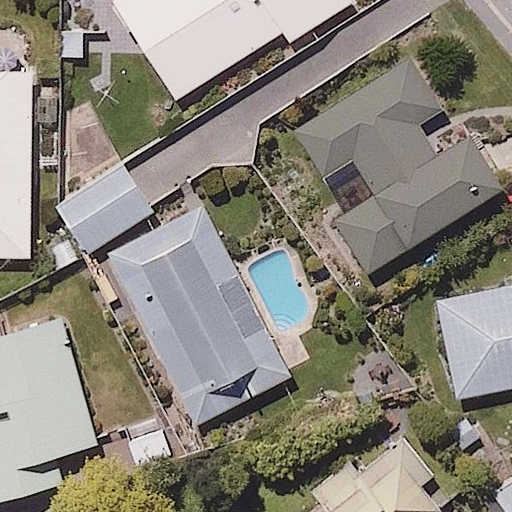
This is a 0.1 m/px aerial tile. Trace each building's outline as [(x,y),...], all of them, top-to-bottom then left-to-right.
[(119,0),(181,95),(290,25),(301,43),(363,3),(361,0),(119,0)] [(0,248),(42,249),(44,29),(0,29),(0,248)] [(375,269),(511,182),(477,127),(449,145),(426,107),(448,93),(420,47),(301,121),(341,185),(370,166),(381,184),(338,210),(375,269)] [(169,199),(135,150),(64,199),(97,248),(169,199)] [(213,196),(115,243),(201,423),(299,376),(213,196)] [(511,278),(504,283),(445,291),(459,395),(511,387),(511,278)] [(103,443),(72,306),(0,322),(0,497),(74,480),(68,451),(103,443)] [(377,511),(396,494),(347,447),(313,482),(332,500),(320,511),(377,511)] [(511,511),(511,478),(496,490),(509,508),(503,511),(511,511)]
